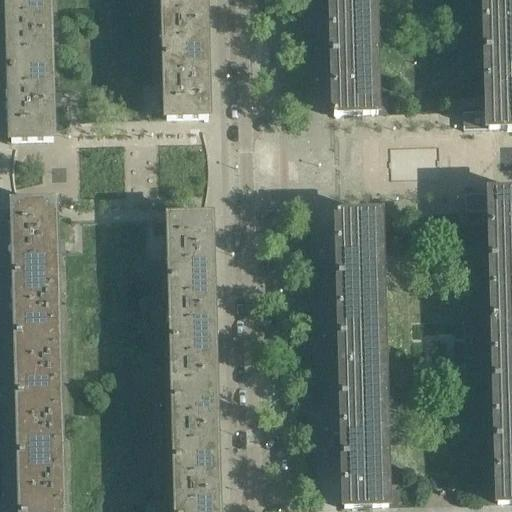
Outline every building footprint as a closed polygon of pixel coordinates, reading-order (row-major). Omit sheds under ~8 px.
[(376,56),(374,0),(330,0),(332,57),(376,56)] [(511,52),(511,0),(483,0),(485,53),(511,52)] [(207,61),(205,1),(163,2),(165,62),(207,61)] [(51,73),(49,3),(8,4),(10,74),(51,73)] [(511,131),(511,52),(485,53),(487,114),(487,132),(511,131)] [(377,117),(376,56),(332,57),(334,118),(377,117)] [(208,121),(207,61),(165,62),(166,123),(208,121)] [(53,144),(51,73),(10,74),(11,145),(53,144)] [(487,132),(487,114),(463,115),(463,133),(487,132)] [(511,260),(511,195),(488,196),(489,214),(490,261),(511,260)] [(489,214),(488,196),(465,197),(466,215),(489,214)] [(57,278),(55,230),(55,207),(13,209),(15,279),(57,278)] [(382,278),(380,217),(336,218),(338,279),(382,278)] [(212,283),(211,242),(211,221),(169,222),(171,284),(212,283)] [(511,320),(511,260),(490,261),(492,321),(511,320)] [(58,338),(57,278),(15,279),(17,339),(58,338)] [(384,338),(382,278),(338,279),(340,339),(384,338)] [(214,343),(212,283),(171,284),(172,344),(214,343)] [(511,380),(511,320),(492,321),(494,381),(511,380)] [(60,398),(58,338),(17,339),(18,399),(60,398)] [(385,398),(384,338),(340,339),(341,399),(385,398)] [(216,402),(214,343),(172,344),(174,403),(216,402)] [(511,440),(511,380),(494,381),(495,441),(511,440)] [(61,458),(60,398),(18,399),(20,459),(61,458)] [(387,458),(385,398),(341,399),(343,459),(387,458)] [(217,462),(216,402),(174,403),(176,464),(217,462)] [(511,506),(511,440),(495,441),(497,507),(511,506)] [(62,511),(61,458),(20,459),(21,511),(62,511)] [(388,510),(387,458),(343,459),(344,511),(388,510)] [(218,511),(217,462),(176,464),(176,511),(218,511)]
